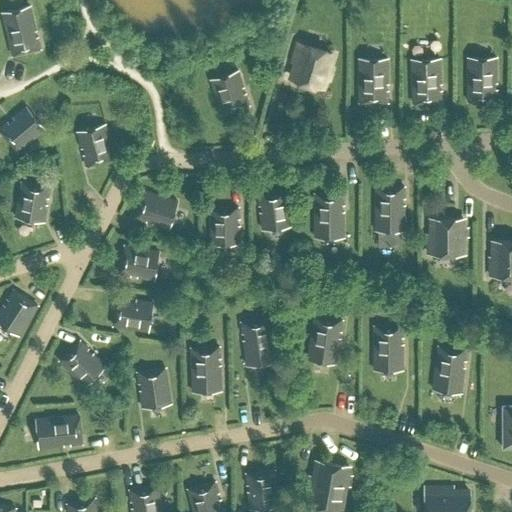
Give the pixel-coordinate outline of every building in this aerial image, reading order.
[(2,12),(12,53),(40,46),(38,36),(35,36),(33,30),(36,29),(30,5),(2,12)] [(287,78),(297,81),(296,82),(316,88),(316,86),(325,89),(328,79),(331,80),(335,69),(332,68),(337,52),(327,49),(328,47),(308,41),(307,43),(296,39),(289,61),(292,62),(287,78)] [(386,90),(386,83),(388,83),(389,58),(359,58),(359,101),(388,101),(388,90),(386,90)] [(468,58),(468,101),(497,101),(497,90),(495,90),(495,83),(497,83),(497,58),(468,58)] [(442,90),(439,90),(439,84),(442,84),(441,59),(412,59),(413,102),(442,101),(442,90)] [(209,78),(221,113),(250,104),(238,69),(209,78)] [(8,121),(0,127),(0,128),(18,150),(37,134),(35,133),(43,126),(26,105),(13,116),(15,118),(10,123),(8,121)] [(72,128),(83,170),(120,160),(109,119),(72,128)] [(15,215),(44,220),(47,203),(44,203),(45,196),(48,197),(50,186),(21,181),(15,215)] [(374,224),(402,229),(406,205),(403,205),(404,198),(407,199),(409,188),(380,183),(374,224)] [(134,218),(169,229),(178,200),(143,189),(134,218)] [(258,193),(262,230),(292,226),(287,190),(258,193)] [(341,205),(344,205),(345,193),(315,193),(314,234),(344,235),(344,211),(341,211),(341,205)] [(209,207),(209,244),(241,243),(240,207),(209,207)] [(425,233),(426,253),(466,253),(465,235),(469,235),(469,226),(466,226),(466,216),(428,216),(428,233),(425,233)] [(114,276),(158,283),(164,246),(120,238),(114,276)] [(511,239),(493,239),(493,256),(490,256),(490,274),(511,274),(511,239)] [(38,304),(13,288),(7,298),(9,299),(6,305),(4,303),(0,308),(0,321),(19,333),(38,304)] [(115,291),(109,329),(152,336),(158,298),(115,291)] [(308,357),(337,362),(341,338),(337,337),(338,331),(342,332),(344,320),(315,316),(308,357)] [(243,339),(246,363),(275,360),(269,317),(241,321),(242,332),(245,332),(246,338),(243,339)] [(375,368),(404,368),(404,344),(401,344),(401,337),(404,337),(404,326),(375,326),(375,368)] [(88,347),(81,339),(60,359),(84,384),(105,364),(93,352),(91,354),(86,349),(88,347)] [(190,347),(192,390),(221,389),(220,364),(217,364),(217,357),(220,357),(219,346),(190,347)] [(462,391),(466,368),(462,367),(463,361),(467,361),(468,350),(440,346),(434,387),(462,391)] [(140,389),(142,406),(171,401),(166,367),(137,371),(139,382),(141,382),(142,388),(140,389)] [(503,445),(511,445),(511,403),(503,403),(503,445)] [(78,413),(36,418),(39,447),(64,444),(63,441),(70,441),(70,443),(81,442),(78,413)] [(347,474),(349,465),(317,459),(314,476),(311,475),(306,502),(341,508),(346,483),(349,484),(350,475),(347,474)] [(249,482),(250,489),(247,489),(249,506),(278,503),(275,469),(245,472),(247,483),(249,482)] [(216,481),(187,488),(193,511),(223,511),(220,498),(217,498),(216,492),(218,491),(216,481)] [(161,511),(158,485),(129,489),(131,500),(133,500),(134,506),(131,507),(132,511),(161,511)] [(452,486),(425,485),(424,511),(468,511),(469,489),(452,489),(452,486)] [(98,511),(95,497),(67,503),(68,511),(98,511)] [(0,511),(14,511),(15,507),(0,502),(0,511)]
